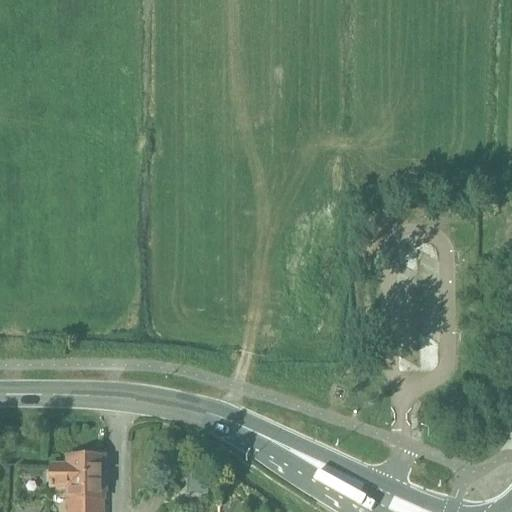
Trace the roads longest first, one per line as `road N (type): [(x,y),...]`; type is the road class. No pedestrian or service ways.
road 1 (tertiary): [(244,429),(126,400),(0,396)]
road 2 (tertiary): [(244,429),(376,496)]
